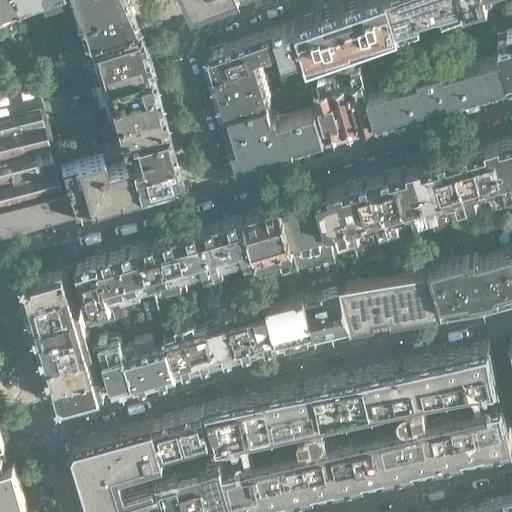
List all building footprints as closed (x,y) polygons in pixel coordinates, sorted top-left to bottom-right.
[(9,0),(0,0),(0,11),(9,9),(6,1),(9,0)] [(128,1),(127,0),(64,0),(71,18),(74,17),(73,13),(77,11),(79,16),(128,1)] [(397,30),(395,23),(388,0),(345,0),(295,18),(305,54),(308,62),(397,30)] [(461,0),(388,0),(395,23),(418,16),(422,31),(444,23),(439,7),(461,0)] [(138,25),(136,19),(128,1),(79,16),(86,41),(138,25)] [(305,54),(295,18),(274,25),(281,50),(284,61),(305,54)] [(143,46),(138,25),(86,41),(92,61),(143,46)] [(281,50),(274,25),(211,47),(207,54),(212,70),(261,56),(281,50)] [(511,80),(511,28),(496,33),(501,50),(510,81),(511,80)] [(149,65),(143,46),(92,61),(97,80),(149,65)] [(377,120),(510,81),(501,50),(444,67),(442,62),(418,69),(419,74),(368,89),(377,120)] [(0,67),(9,64),(7,57),(6,53),(0,55),(0,67)] [(266,75),(261,56),(212,70),(218,89),(266,75)] [(155,85),(149,64),(149,65),(97,80),(103,100),(154,85),(155,85)] [(377,120),(368,89),(361,65),(353,67),(356,78),(347,80),(360,125),(377,120)] [(360,125),(347,80),(338,83),(335,72),(327,74),(343,129),(360,125)] [(343,129),(327,74),(320,77),(323,87),(314,90),(318,103),(326,134),(327,134),(343,129)] [(272,94),(266,75),(218,89),(223,108),(268,95),(272,94)] [(72,207),(59,161),(34,77),(0,86),(0,229),(72,207)] [(160,105),(154,85),(103,100),(109,120),(160,105)] [(326,134),(318,103),(278,115),(276,109),(273,110),(268,95),(223,108),(224,109),(223,109),(238,160),(241,159),(244,161),(248,159),(250,156),(325,135),(325,134),(326,134)] [(166,125),(160,105),(109,120),(115,140),(116,139),(166,125)] [(174,153),(166,125),(116,139),(118,144),(128,147),(132,145),(137,161),(138,164),(174,153)] [(511,135),(511,133),(492,139),(506,189),(511,187),(511,135)] [(506,189),(492,139),(472,144),(483,182),(493,179),(497,192),(506,189)] [(483,182),(472,144),(453,150),(467,200),(477,198),(473,185),(483,182)] [(136,189),(129,163),(128,160),(124,158),(114,161),(114,160),(105,163),(101,149),(59,161),(72,207),(75,206),(75,207),(81,205),(81,204),(90,202),(91,202),(92,202),(122,193),(136,189)] [(467,201),(453,150),(414,161),(427,212),(467,201)] [(180,172),(174,153),(138,164),(137,161),(129,163),(136,189),(137,189),(177,177),(180,172)] [(427,212),(414,161),(394,167),(405,204),(415,201),(418,214),(427,212)] [(405,204),(394,167),(375,172),(389,223),(399,220),(395,207),(405,204)] [(389,223),(375,172),(355,178),(366,215),(376,213),(379,226),(389,223)] [(366,215),(355,178),(336,184),(350,234),(360,231),(356,218),(366,215)] [(350,234),(336,184),(316,189),(327,227),(337,224),(340,237),(350,234)] [(340,281),(327,227),(316,189),(280,200),(317,330),(352,322),(340,281)] [(317,330),(280,200),(244,210),(259,264),(268,295),(280,339),(317,330)] [(259,264),(244,210),(242,211),(232,214),(223,216),(232,250),(247,246),(244,250),(249,267),(259,264)] [(454,227),(450,214),(430,220),(433,233),(454,227)] [(232,250),(223,216),(213,219),(214,220),(204,222),(202,222),(217,276),(227,273),(222,256),(218,254),(232,250)] [(217,276),(202,222),(200,223),(201,223),(191,226),(181,228),(191,262),(205,258),(203,262),(207,279),(217,276)] [(191,262),(181,228),(172,231),(172,232),(163,234),(162,234),(161,234),(176,288),(186,285),(181,268),(177,266),(191,262)] [(176,288),(161,234),(159,235),(149,238),(148,238),(148,239),(141,241),(141,240),(140,240),(152,284),(163,281),(166,291),(176,288)] [(176,368),(166,335),(158,306),(152,284),(140,240),(139,241),(132,243),(130,243),(130,244),(121,246),(119,246),(119,247),(115,248),(115,247),(97,253),(110,298),(120,332),(134,380),(176,368)] [(376,250),(373,240),(354,246),(356,255),(376,250)] [(511,291),(511,243),(478,253),(477,249),(430,262),(431,266),(442,306),(485,299),(511,291)] [(110,298),(97,253),(77,258),(83,280),(91,304),(110,298)] [(83,280),(77,258),(68,261),(68,262),(64,263),(64,262),(26,273),(25,274),(26,275),(24,278),(23,278),(22,279),(23,279),(26,292),(27,291),(28,295),(27,295),(28,296),(70,284),(83,280)] [(442,306),(431,266),(402,271),(413,311),(442,306)] [(413,311),(402,271),(340,281),(352,322),(352,321),(413,311)] [(77,304),(70,284),(28,296),(28,298),(29,297),(31,304),(30,304),(34,317),(77,304)] [(280,339),(268,295),(258,298),(260,305),(264,307),(249,311),(259,345),(280,339)] [(83,325),(77,304),(34,317),(40,338),(83,325)] [(259,345),(249,311),(236,315),(238,311),(236,304),(226,307),(238,351),(259,345)] [(238,351),(226,307),(216,310),(218,317),(222,319),(208,323),(217,357),(238,351)] [(217,357),(208,323),(194,327),(196,323),(194,316),(184,319),(197,363),(217,357)] [(197,363),(184,319),(174,321),(176,328),(180,331),(166,335),(176,368),(197,363)] [(89,346),(83,325),(40,338),(47,358),(89,346)] [(134,380),(120,332),(101,338),(108,363),(115,386),(134,380)] [(511,423),(509,425),(490,339),(299,381),(203,402),(213,434),(220,457),(235,504),(236,503),(330,482),(404,465),(511,439),(511,438),(511,437),(511,423)] [(95,367),(89,346),(47,358),(50,371),(51,371),(53,378),(52,378),(53,379),(95,367)] [(108,363),(95,367),(53,379),(53,381),(54,380),(55,384),(54,384),(58,396),(59,397),(63,399),(64,400),(64,399),(102,389),(102,388),(105,387),(105,388),(115,386),(108,363)] [(213,434),(203,402),(179,409),(188,440),(213,434)] [(188,440),(179,409),(152,416),(162,447),(188,440)] [(170,511),(161,481),(155,483),(146,453),(163,448),(162,447),(152,416),(128,422),(77,437),(76,436),(74,437),(70,444),(71,446),(91,511),(170,511)] [(0,511),(30,511),(23,489),(14,458),(5,461),(2,452),(0,452),(0,445),(5,444),(0,427),(0,511)] [(235,504),(220,457),(199,462),(214,508),(235,504)] [(214,508),(199,462),(179,468),(193,511),(214,508)] [(190,511),(193,511),(179,468),(159,473),(161,481),(170,511),(190,511)] [(511,511),(511,489),(497,493),(502,511),(511,511)] [(502,511),(497,493),(477,499),(481,511),(502,511)] [(481,511),(477,499),(457,504),(459,511),(481,511)]
